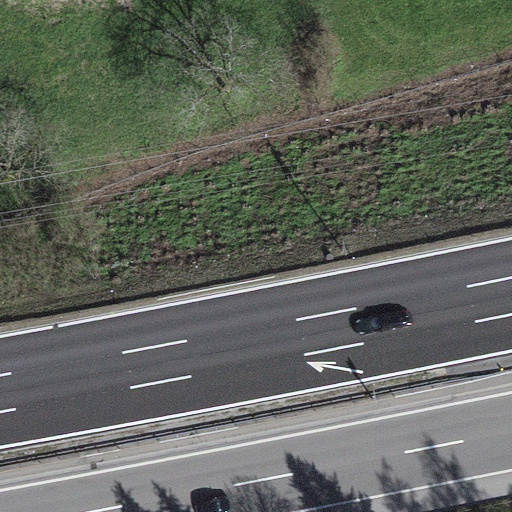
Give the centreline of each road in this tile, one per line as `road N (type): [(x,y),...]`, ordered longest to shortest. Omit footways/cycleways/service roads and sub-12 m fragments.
road 1 (motorway): [(511,294),(0,391)]
road 2 (motorway): [(102,511),(511,433)]
